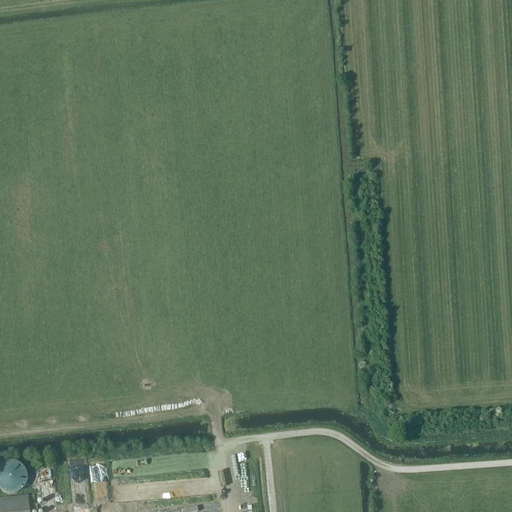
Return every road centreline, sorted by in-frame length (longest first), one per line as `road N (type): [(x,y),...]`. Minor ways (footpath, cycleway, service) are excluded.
road 1 (track): [(217,443),(211,413),(202,410),(0,433)]
road 2 (track): [(352,409),(390,441),(511,436)]
